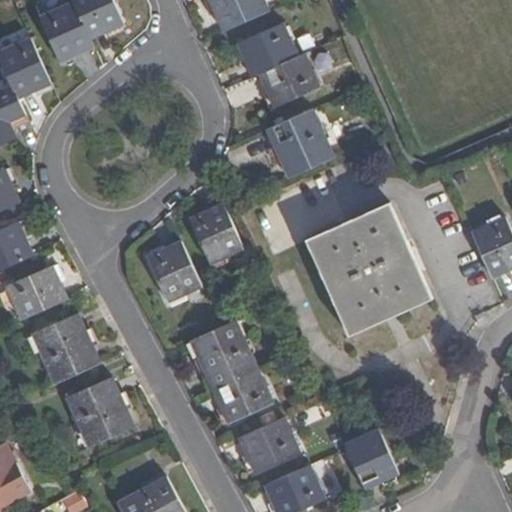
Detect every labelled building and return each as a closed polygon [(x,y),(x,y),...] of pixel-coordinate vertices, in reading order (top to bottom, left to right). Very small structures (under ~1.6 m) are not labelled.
[(71,5),(68,0),(65,0),(34,13),(53,58),(88,44),(71,5)] [(88,44),(91,50),(123,37),(107,0),(82,0),(71,5),(88,44)] [(263,0),(208,0),(222,30),(269,11),(263,0)] [(257,75),(299,56),(284,22),(235,43),(251,78),(257,75)] [(50,87),(29,41),(0,53),(0,66),(10,89),(15,102),(50,87)] [(321,90),(305,53),(299,56),(257,75),(273,110),(321,90)] [(4,122),(21,115),(15,102),(10,89),(0,93),(0,147),(13,141),(4,122)] [(313,108),(266,128),(282,164),(288,177),(334,157),(313,108)] [(0,172),(0,213),(21,204),(5,170),(0,172)] [(242,249),(222,203),(187,217),(207,264),(242,249)] [(431,302),(389,204),(304,240),(346,338),(431,302)] [(511,239),(502,218),(469,234),(489,280),(511,269),(511,239)] [(0,231),(0,271),(36,256),(20,222),(0,231)] [(200,285),(180,239),(144,255),(164,300),(200,285)] [(23,321),(68,301),(52,266),(7,286),(23,321)] [(60,384),(107,363),(99,346),(92,329),(84,313),(51,327),(59,345),(46,350),(60,384)] [(255,370),(234,321),(219,327),(188,342),(209,390),(212,389),(255,370)] [(39,333),(46,350),(59,345),(51,327),(39,333)] [(92,329),(99,346),(104,343),(97,327),(92,329)] [(259,368),(255,370),(212,389),(226,421),(273,401),(259,368)] [(135,427),(113,377),(67,397),(89,447),(135,427)] [(372,410),(337,426),(346,446),(357,473),(392,457),(372,410)] [(300,449),(285,414),(238,435),(253,470),(300,449)] [(6,445),(0,447),(0,510),(33,494),(6,445)] [(288,511),(325,496),(310,462),(263,482),(276,511),(288,511)] [(83,491),(68,473),(63,467),(43,478),(57,505),(63,502),(83,491)] [(184,511),(168,478),(119,503),(123,511),(184,511)] [(76,511),(93,503),(83,491),(63,502),(69,511),(76,511)]
